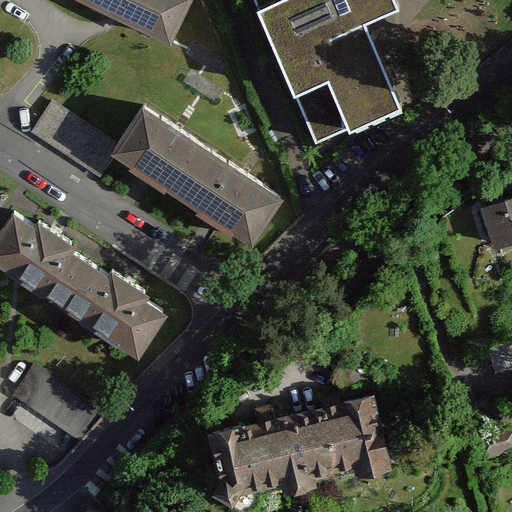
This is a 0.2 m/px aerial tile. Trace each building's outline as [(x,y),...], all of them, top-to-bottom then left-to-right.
[(87,0),(169,37),(186,0),(87,0)] [(250,0),(316,141),(405,100),(365,13),(394,0),(250,0)] [(136,95),(106,142),(253,237),(283,190),(136,95)] [(511,191),(479,203),(491,245),(511,237),(511,191)] [(164,303),(10,203),(0,217),(0,264),(133,351),(164,303)] [(83,434),(105,405),(39,355),(17,384),(83,434)] [(377,387),(213,422),(229,497),(393,461),(377,387)] [(102,511),(91,500),(78,511),(102,511)]
